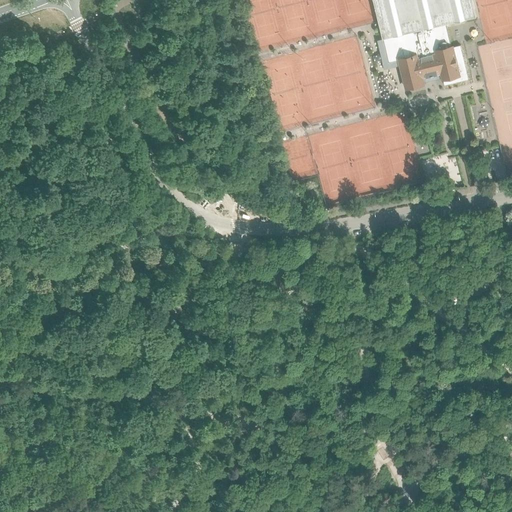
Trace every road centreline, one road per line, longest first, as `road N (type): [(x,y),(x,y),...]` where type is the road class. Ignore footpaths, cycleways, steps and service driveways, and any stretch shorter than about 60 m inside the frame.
road 1 (residential): [(511,195),(334,226),(236,228),(206,218),(171,192),(67,0)]
road 2 (unknown): [(511,388),(487,391),(362,339),(275,272),(169,269),(100,293),(0,305)]
